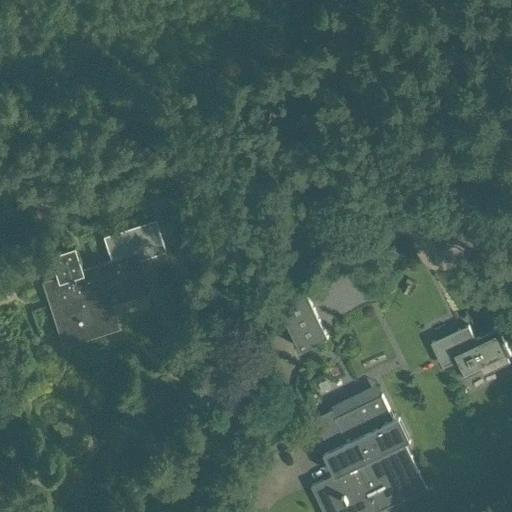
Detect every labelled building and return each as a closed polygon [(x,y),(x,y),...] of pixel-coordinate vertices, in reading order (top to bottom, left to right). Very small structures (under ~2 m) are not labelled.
[(58,277),(42,282),(64,345),(120,326),(112,303),(150,291),(139,258),(165,249),(155,219),(104,236),(111,259),(81,269),(74,246),(50,254),(58,277)] [(313,287),(278,303),(300,349),(326,337),(324,331),(330,329),(326,321),(319,324),(310,305),(319,300),(313,287)] [(464,309),(426,325),(432,337),(469,321),(464,309)] [(499,327),(451,349),(463,377),(483,368),(484,373),(510,361),(508,356),(511,354),(499,327)] [(337,415),(336,416),(347,440),(393,417),(382,393),(337,415)] [(334,408),(315,417),(331,448),(347,440),(336,416),(337,415),(334,408)] [(400,414),(393,417),(347,440),(331,448),(325,451),(336,473),(412,437),(400,414)] [(406,441),(313,485),(326,511),(374,511),(427,486),(406,441)]
